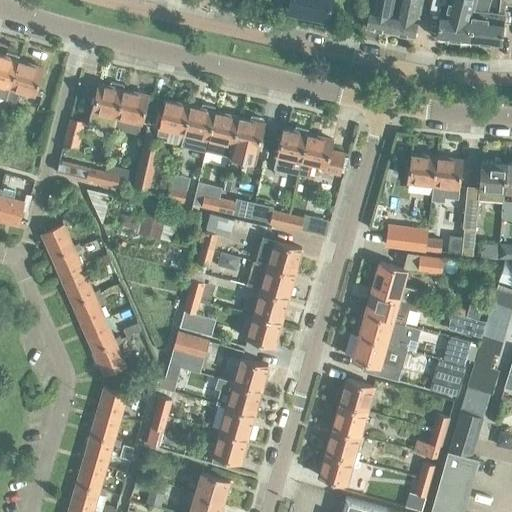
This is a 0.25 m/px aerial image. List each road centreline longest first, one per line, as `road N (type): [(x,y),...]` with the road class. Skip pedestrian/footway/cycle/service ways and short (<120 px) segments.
road 1 (residential): [(385,105),(268,511)]
road 2 (residential): [(511,79),(395,68),(101,0)]
road 3 (unclassified): [(385,105),(85,32)]
road 4 (residential): [(32,511),(67,379),(20,262)]
road 5 (residential): [(20,262),(85,32)]
road 6 (unclassified): [(511,117),(385,105)]
